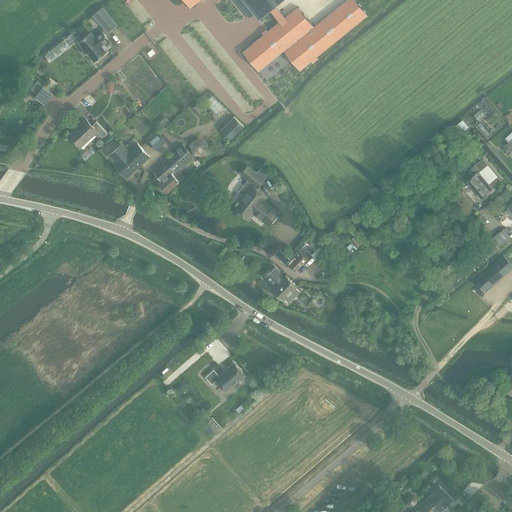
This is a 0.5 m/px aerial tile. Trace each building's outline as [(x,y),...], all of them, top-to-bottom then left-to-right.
[(184,0),(191,7),(200,0),(234,0),(249,19),(255,14),(259,19),(270,11),(279,22),(268,31),(266,29),(262,33),(263,35),(243,51),(259,71),(284,51),(300,71),(312,61),(313,63),(319,59),(317,57),(368,15),(355,0),(346,0),(314,27),(298,7),(285,17),(276,6),(283,0),(184,0)] [(106,52),(102,46),(109,40),(109,41),(109,40),(103,32),(102,32),(103,33),(95,38),(91,33),(79,43),(85,50),(84,50),(88,55),(89,55),(94,62),(94,63),(107,52),(106,52)] [(238,72),(230,78),(242,93),(250,87),(238,72)] [(40,87),(35,98),(46,103),(51,92),(40,87)] [(231,139),(244,126),(234,117),(222,130),(231,139)] [(80,148),(97,132),(102,138),(107,133),(96,121),(92,126),(86,120),(69,136),(80,148)] [(463,120),(453,129),(459,136),(460,135),(468,128),(469,127),(463,120)] [(158,132),(147,142),(155,150),(166,141),(158,132)] [(192,138),(191,151),(206,153),(208,140),(192,138)] [(126,178),(149,156),(137,143),(128,152),(121,144),(110,155),(116,162),(114,164),(126,178)] [(180,147),(153,171),(162,181),(159,184),(167,193),(178,182),(171,174),(173,172),(174,171),(175,172),(175,173),(178,171),(191,159),(193,156),(183,145),(183,144),(182,145),(180,147)] [(488,184),(498,176),(483,159),(471,168),(475,173),(475,174),(475,175),(466,182),(473,190),(474,189),(481,198),(492,189),(488,184)] [(267,197),(256,189),(264,179),(268,174),(261,168),(256,174),(247,166),(241,174),(253,184),(234,208),(249,220),(254,213),(269,225),(278,213),(263,201),(267,197)] [(508,208),(503,212),(510,221),(511,219),(511,204),(508,208)] [(377,219),(370,212),(364,217),(371,225),(377,219)] [(498,248),(511,237),(504,229),(491,239),(498,248)] [(362,243),(356,237),(355,236),(349,241),(356,249),(362,243)] [(316,257),(325,249),(312,237),(304,245),(316,257)] [(287,263),(286,264),(289,267),(291,265),(296,271),(307,260),(308,259),(311,255),(305,250),(304,251),(301,248),(290,260),(287,263)] [(279,250),(276,253),(286,263),(287,263),(290,260),(290,259),(279,250)] [(499,261),(477,281),(486,291),(486,290),(508,271),(502,264),(499,261)] [(466,279),(476,270),(470,263),(459,272),(466,279)] [(298,286),(286,275),(282,279),(278,275),(280,273),(275,267),(265,277),(271,282),(272,281),(276,285),(272,289),(284,301),(285,299),(286,300),(296,289),(296,288),(298,286)] [(338,295),(330,288),(326,292),(333,299),(338,295)] [(239,382),(245,376),(234,363),(219,376),(214,371),(207,377),(212,384),(217,380),(227,391),(234,386),(235,388),(240,383),(239,382)] [(511,374),(502,387),(511,395),(511,374)] [(218,431),(209,422),(204,427),(212,436),(218,431)] [(426,511),(439,511),(453,499),(439,486),(420,505),(426,511)]
